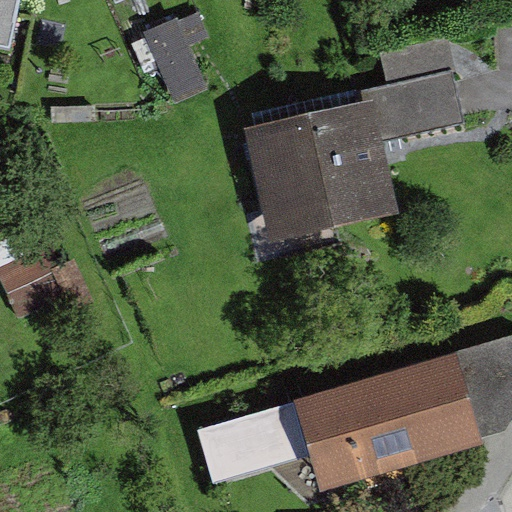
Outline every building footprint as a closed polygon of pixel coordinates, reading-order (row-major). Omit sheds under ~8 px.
[(0,0),(0,40),(36,49),(47,0),(0,0)] [(198,22),(163,34),(190,106),(224,94),(198,22)] [(382,113),(266,134),(288,248),(416,224),(401,145),(479,130),(462,43),(393,56),(400,91),(378,95),(382,113)] [(52,225),(0,249),(0,252),(32,320),(76,299),(84,317),(112,304),(92,262),(74,270),(52,225)] [(469,368),(318,404),(339,495),(508,455),(504,439),(511,436),(511,344),(466,356),(469,368)]
